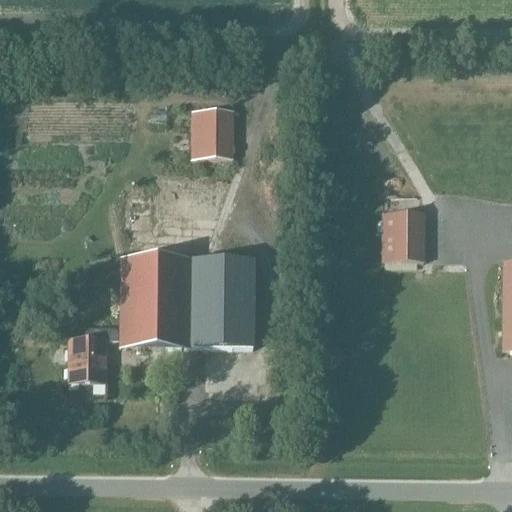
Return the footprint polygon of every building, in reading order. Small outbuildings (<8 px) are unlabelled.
[(233,164),(233,115),(190,115),(190,164),(233,164)] [(191,214),(197,188),(185,185),(178,211),(191,214)] [(382,217),(382,266),(424,266),(424,208),(408,208),(408,217),(382,217)] [(119,345),(119,352),(252,353),(253,264),(120,263),(119,333),(84,333),(84,345),(68,345),(68,388),(105,388),(105,345),(119,345)] [(511,266),(502,267),(502,356),(511,355),(511,266)]
